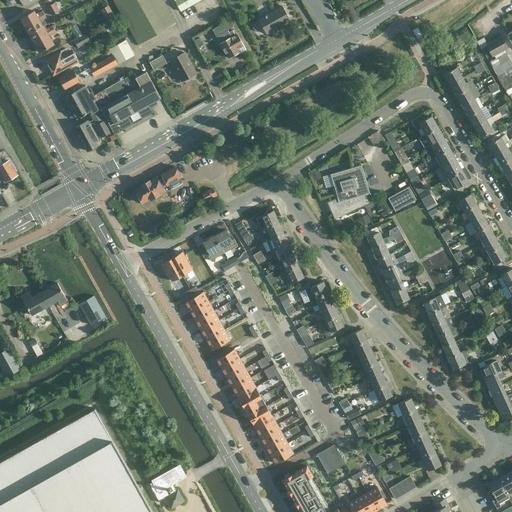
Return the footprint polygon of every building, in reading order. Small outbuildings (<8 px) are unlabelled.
[(112,0),(138,45),(144,41),(176,24),(162,0),(112,0)] [(174,0),(181,11),(201,0),(174,0)] [(59,11),(54,2),(47,6),(52,15),(59,11)] [(106,21),(115,16),(109,5),(100,10),(106,21)] [(282,5),(258,19),(267,34),(280,26),(279,25),(290,19),(282,5)] [(30,35),(45,27),(44,25),(47,24),(44,20),(47,18),(42,10),(37,13),(35,10),(21,18),(30,35)] [(65,16),(58,19),(62,26),(68,22),(65,16)] [(226,22),(213,29),(216,36),(228,58),(240,51),(241,53),(246,50),(237,34),(235,35),(232,30),(229,32),(228,31),(229,28),(226,22)] [(45,27),(30,35),(40,52),(55,44),(50,36),(56,32),(52,25),(46,29),(45,27)] [(412,31),(417,39),(422,36),(418,28),(412,31)] [(91,42),(86,34),(74,40),(78,48),(91,42)] [(507,48),(501,37),(486,45),(493,57),(507,48)] [(135,55),(127,41),(126,39),(109,49),(112,54),(89,68),(95,77),(135,55)] [(52,73),(53,73),(54,75),(79,61),(73,50),(69,52),(67,48),(44,60),(49,68),(50,67),(51,70),(50,70),(52,73)] [(197,73),(185,52),(170,61),(182,81),(184,80),(186,80),(189,79),(190,77),(197,73)] [(511,64),(505,52),(497,57),(499,62),(491,66),(496,75),(503,70),(506,76),(511,72),(511,64)] [(167,63),(162,55),(149,62),(154,70),(167,63)] [(444,74),(450,85),(463,78),(457,67),(444,74)] [(61,82),(65,89),(84,78),(81,72),(77,75),(74,69),(58,78),(59,79),(59,80),(59,82),(61,82)] [(132,90),(100,108),(107,120),(110,126),(111,128),(112,128),(119,123),(122,128),(153,111),(149,104),(161,97),(146,71),(135,77),(133,73),(124,78),(132,90)] [(511,88),(511,74),(502,80),(508,91),(511,88)] [(85,85),(65,96),(65,97),(77,119),(91,111),(92,113),(100,108),(132,90),(124,78),(95,95),(92,96),(85,85)] [(450,85),(456,95),(469,88),(463,78),(450,85)] [(462,106),(475,99),(469,88),(456,95),(462,106)] [(468,116),(481,109),(475,99),(462,106),(468,116)] [(511,117),(507,108),(499,112),(503,119),(508,116),(511,123),(511,122),(511,117)] [(105,121),(107,120),(101,109),(90,115),(93,120),(89,123),(88,120),(74,128),(87,151),(101,144),(99,139),(111,133),(105,121)] [(474,127),(486,119),(481,109),(468,116),(474,127)] [(431,116),(425,120),(422,114),(411,120),(416,129),(418,129),(421,128),(425,134),(438,127),(431,116)] [(480,137),(492,130),(486,119),(474,127),(480,137)] [(269,128),(266,122),(260,125),(264,131),(269,128)] [(438,127),(425,134),(431,145),(444,138),(438,127)] [(236,143),(247,136),(243,129),(231,135),(236,143)] [(375,147),(382,142),(385,140),(378,130),(368,137),(375,147)] [(388,141),(393,137),(390,132),(385,135),(388,141)] [(488,144),(494,155),(507,148),(501,137),(488,144)] [(444,138),(431,145),(437,156),(450,148),(444,138)] [(399,143),(397,144),(391,148),(394,152),(401,148),(399,143)] [(394,152),(400,162),(407,158),(401,148),(394,152)] [(443,166),(456,159),(450,148),(437,156),(435,157),(441,167),(443,166)] [(494,155),(500,165),(511,158),(511,156),(507,148),(494,155)] [(1,158),(0,158),(0,172),(1,173),(6,182),(18,175),(9,159),(4,162),(1,158)] [(407,158),(400,162),(402,166),(409,162),(407,158)] [(511,158),(500,165),(506,176),(511,172),(511,158)] [(449,177),(462,170),(456,159),(443,166),(449,177)] [(334,219),(369,203),(366,194),(369,193),(361,165),(330,174),(334,185),(331,186),(335,198),(326,202),(334,219)] [(164,178),(159,180),(157,177),(143,185),(145,188),(137,193),(143,203),(151,199),(165,191),(161,184),(166,181),(168,185),(182,177),(176,166),(162,174),(164,178)] [(318,169),(311,172),(315,180),(322,177),(318,169)] [(462,170),(449,177),(447,178),(454,189),(455,188),(468,181),(462,170)] [(410,180),(412,184),(419,180),(417,176),(410,180)] [(422,183),(419,180),(412,184),(414,188),(422,183)] [(409,186),(408,186),(388,198),(395,211),(416,199),(409,186)] [(206,201),(217,195),(212,187),(202,193),(206,201)] [(424,191),(418,195),(427,210),(436,205),(433,199),(429,201),(424,191)] [(470,194),(458,201),(464,212),(477,204),(470,194)] [(482,215),(477,204),(464,212),(470,222),(482,215)] [(431,216),(433,220),(438,217),(436,213),(438,212),(435,208),(428,212),(431,216)] [(273,210),(261,216),(266,226),(278,221),(273,210)] [(488,225),(482,215),(470,222),(476,233),(488,225)] [(235,224),(244,239),(251,234),(248,230),(247,230),(242,220),(235,224)] [(278,221),(266,226),(271,237),(283,232),(278,221)] [(482,243),(494,236),(488,225),(476,233),(482,243)] [(225,229),(214,235),(224,253),(238,245),(234,238),(231,239),(225,229)] [(440,234),(443,237),(450,233),(448,229),(440,234)] [(392,235),(394,239),(402,234),(399,230),(391,234),(392,235)] [(383,239),(379,231),(367,237),(372,248),(385,243),(394,239),(392,235),(383,239)] [(283,232),(271,237),(265,240),(270,251),(276,249),(288,243),(283,232)] [(450,233),(443,237),(445,241),(452,237),(450,233)] [(246,243),(253,238),(251,234),(244,239),(246,243)] [(402,234),(394,239),(396,243),(404,239),(402,234)] [(224,253),(214,235),(203,242),(197,246),(203,256),(207,254),(211,260),(224,253)] [(488,254),(500,246),(494,236),(482,243),(488,254)] [(281,259),(293,254),(288,243),(276,249),(281,259)] [(377,259),(390,254),(385,243),(372,248),(377,259)] [(506,257),(500,246),(488,254),(494,264),(506,257)] [(253,254),(255,259),(263,254),(260,250),(253,254)] [(452,255),(454,259),(462,254),(460,250),(452,255)] [(182,251),(172,257),(182,275),(192,269),(182,251)] [(240,257),(238,258),(240,262),(249,257),(246,251),(243,252),(240,257)] [(382,270),(394,265),(398,263),(396,259),(393,252),(390,254),(377,259),(382,270)] [(414,256),(411,252),(404,256),(396,259),(398,263),(406,260),(414,256)] [(266,259),(263,254),(255,259),(258,263),(266,259)] [(298,265),(293,254),(281,259),(283,265),(278,268),(280,273),(286,271),(285,270),(298,265)] [(464,258),(462,254),(454,259),(457,262),(464,258)] [(414,256),(406,260),(409,265),(416,261),(414,256)] [(172,257),(162,263),(172,281),(182,275),(172,257)] [(229,261),(232,266),(239,262),(236,257),(229,261)] [(232,266),(229,261),(221,265),(224,270),(232,266)] [(398,263),(394,265),(382,270),(387,281),(399,276),(399,275),(403,274),(398,263)] [(285,270),(286,271),(291,282),(303,276),(298,265),(285,270)] [(511,268),(500,275),(506,286),(511,282),(511,268)] [(273,271),(265,276),(268,280),(275,276),(273,271)] [(425,276),(423,272),(415,276),(418,281),(425,276)] [(472,272),(464,276),(469,284),(476,280),(474,276),(472,272)] [(275,276),(268,280),(270,284),(278,280),(275,276)] [(392,292),(404,287),(408,285),(406,281),(402,282),(399,276),(387,281),(392,292)] [(425,276),(418,281),(420,285),(428,281),(425,276)] [(323,281),(310,287),(305,289),(310,301),(315,298),(328,292),(323,281)] [(41,292),(49,306),(57,301),(61,306),(69,301),(57,282),(41,292)] [(470,286),(472,290),(480,286),(477,282),(470,286)] [(397,304),(409,298),(404,287),(392,292),(397,304)] [(461,294),(464,298),(471,294),(469,289),(461,294)] [(21,296),(32,315),(49,306),(41,292),(32,296),(29,291),(21,296)] [(203,291),(185,301),(191,311),(209,301),(203,291)] [(333,303),(328,292),(315,298),(320,309),(333,303)] [(481,292),(475,295),(478,301),(484,298),(481,292)] [(279,297),(283,305),(290,301),(285,294),(279,297)] [(471,294),(464,298),(466,302),(474,298),(471,294)] [(94,295),(80,303),(92,324),(106,316),(94,295)] [(423,302),(428,313),(428,314),(446,306),(445,305),(440,308),(436,297),(423,302)] [(484,298),(478,301),(481,306),(489,302),(486,297),(484,298)] [(209,301),(191,311),(196,321),(214,311),(209,301)] [(325,320),(338,314),(333,303),(320,309),(325,320)] [(292,304),(284,308),(286,312),(294,308),(292,304)] [(490,304),(482,308),(484,312),(492,308),(490,304)] [(433,325),(446,319),(451,317),(446,306),(428,314),(433,325)] [(492,308),(484,312),(487,316),(494,311),(492,308)] [(214,311),(196,321),(201,330),(219,320),(214,311)] [(484,315),(481,311),(473,315),(476,320),(484,315)] [(343,325),(338,314),(325,320),(330,331),(343,325)] [(484,315),(476,320),(479,324),(486,319),(484,315)] [(451,317),(446,319),(433,325),(438,336),(456,328),(451,317)] [(219,320),(201,330),(207,340),(225,329),(219,320)] [(494,329),(496,333),(504,328),(502,325),(494,329)] [(362,328),(349,335),(354,346),(367,340),(362,328)] [(458,333),(456,328),(438,336),(443,347),(455,341),(453,335),(458,333)] [(504,328),(496,333),(498,337),(506,332),(504,328)] [(225,329),(207,340),(212,349),(230,339),(225,329)] [(485,336),(488,340),(495,336),(492,331),(485,336)] [(495,336),(488,340),(490,344),(498,340),(495,336)] [(35,338),(29,341),(32,346),(38,343),(35,338)] [(372,351),(367,340),(354,346),(359,357),(372,351)] [(448,358),(460,352),(455,341),(443,347),(448,358)] [(38,343),(32,346),(38,356),(43,353),(38,343)] [(9,348),(0,352),(0,364),(7,377),(21,369),(9,348)] [(234,349),(216,359),(222,369),(240,358),(234,349)] [(453,369),(465,363),(468,362),(466,357),(468,356),(465,350),(460,352),(448,358),(453,369)] [(377,362),(372,351),(359,357),(363,368),(377,362)] [(240,358),(222,369),(227,378),(245,368),(240,358)] [(485,379),(497,373),(502,371),(496,360),(480,367),(485,379)] [(377,362),(363,368),(368,379),(382,372),(377,362)] [(245,368),(227,378),(233,387),(251,377),(245,368)] [(503,371),(502,371),(497,373),(485,379),(490,390),(502,384),(500,379),(505,376),(503,371)] [(382,372),(368,379),(373,390),(387,383),(382,372)] [(334,376),(326,381),(329,385),(336,380),(334,376)] [(251,377),(233,387),(238,397),(256,387),(251,377)] [(387,383),(373,390),(378,401),(392,395),(387,383)] [(490,390),(495,401),(507,395),(502,384),(490,390)] [(256,387),(238,397),(243,406),(261,396),(256,387)] [(499,412),(511,406),(511,392),(507,395),(495,401),(499,412)] [(261,396),(243,406),(249,416),(266,405),(261,396)] [(338,401),(341,405),(348,401),(346,397),(338,401)] [(411,398),(397,404),(402,415),(416,409),(411,398)] [(266,405),(249,416),(254,425),(272,415),(266,405)] [(511,419),(511,406),(499,412),(505,423),(511,419)] [(361,413),(358,407),(353,409),(346,412),(348,417),(349,419),(361,414),(361,413)] [(153,511),(95,408),(0,460),(0,511),(153,511)] [(421,420),(416,409),(402,415),(407,426),(421,420)] [(272,415),(254,425),(259,434),(277,424),(272,415)] [(356,417),(350,420),(355,429),(361,426),(356,417)] [(421,420),(407,426),(412,437),(426,431),(421,420)] [(277,424),(259,434),(265,444),(282,434),(277,424)] [(356,431),(358,435),(365,431),(363,427),(356,431)] [(412,437),(415,443),(417,448),(431,442),(426,431),(412,437)] [(282,434),(265,444),(270,453),(288,443),(282,434)] [(422,459),(436,453),(431,442),(417,448),(422,459)] [(288,443),(270,453),(275,463),(293,453),(288,443)] [(336,447),(318,457),(329,476),(347,466),(336,447)] [(378,452),(370,456),(375,465),(383,461),(378,452)] [(441,464),(436,453),(422,459),(427,470),(441,464)] [(387,465),(391,473),(402,468),(398,460),(387,465)] [(187,477),(180,465),(151,481),(160,499),(164,497),(176,490),(173,485),(187,477)] [(307,465),(282,479),(300,511),(339,511),(337,508),(329,511),(327,511),(308,478),(313,475),(307,465)] [(507,495),(511,492),(511,480),(508,473),(502,476),(501,474),(497,477),(507,495)] [(410,476),(405,479),(411,489),(416,486),(410,476)] [(507,495),(497,477),(492,479),(494,481),(488,485),(491,490),(487,492),(496,508),(501,506),(499,503),(508,497),(507,495)] [(411,489),(405,479),(400,482),(405,492),(411,489)] [(400,496),(405,492),(400,482),(394,485),(400,496)] [(400,496),(394,485),(389,488),(395,499),(400,496)] [(377,486),(367,492),(377,510),(387,504),(377,486)] [(185,501),(178,489),(176,490),(164,497),(170,509),(185,501)] [(367,492),(358,497),(366,511),(373,511),(377,510),(367,492)] [(366,511),(358,497),(348,503),(353,511),(366,511)] [(438,510),(434,511),(449,511),(446,506),(448,505),(445,499),(435,504),(438,510)]
